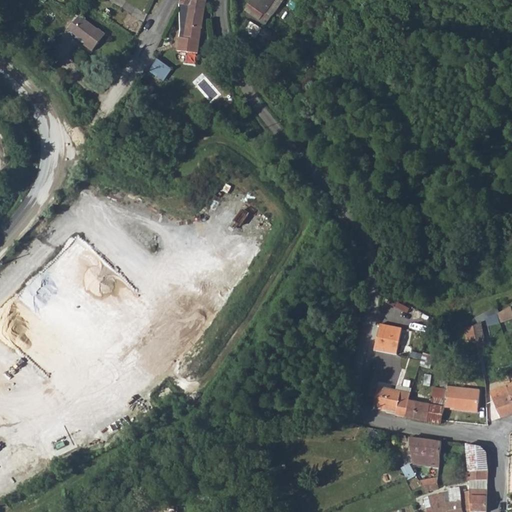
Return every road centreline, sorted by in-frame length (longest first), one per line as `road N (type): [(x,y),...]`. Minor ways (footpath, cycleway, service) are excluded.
road 1 (unclassified): [(493,435),(387,423),(364,411),(372,259),(345,203),(237,67),(220,0)]
road 2 (track): [(0,67),(48,117),(58,154),(24,220),(0,243)]
